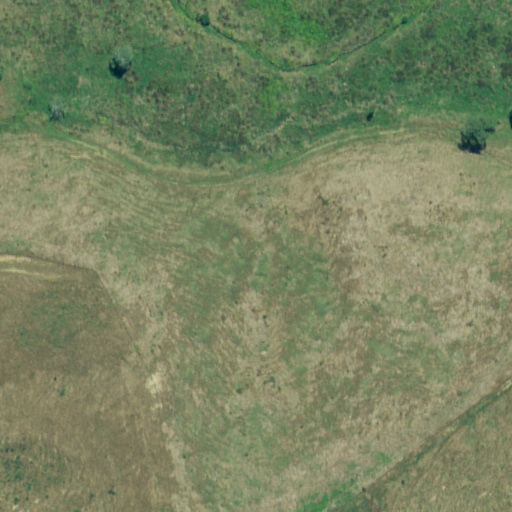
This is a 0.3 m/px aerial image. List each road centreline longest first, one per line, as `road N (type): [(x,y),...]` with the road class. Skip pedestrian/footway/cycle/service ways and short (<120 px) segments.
road 1 (track): [(0,114),(128,172),(237,186),(397,129),(511,162)]
road 2 (track): [(511,380),(466,428),(342,511)]
